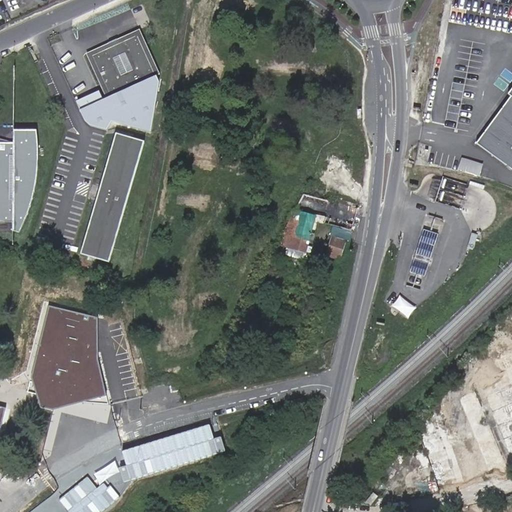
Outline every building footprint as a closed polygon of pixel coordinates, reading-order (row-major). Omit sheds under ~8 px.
[(138,39),(157,80),(161,78),(140,33),(118,42),(118,43),(120,47),(138,39)] [(92,59),(111,100),(157,80),(138,39),(120,47),(118,43),(118,42),(108,47),(110,51),(92,59)] [(107,101),(111,100),(92,59),(110,51),(108,47),(86,56),(107,101)] [(511,91),(509,90),(482,128),(491,135),(483,145),(511,167),(511,91)] [(0,138),(0,221),(14,222),(14,232),(21,232),(27,212),(34,192),(37,175),(37,165),(38,150),(38,143),(37,130),(14,130),(14,143),(11,143),(0,138)] [(144,141),(115,133),(82,255),(111,263),(144,141)] [(464,158),(461,170),(482,177),(486,165),(464,158)] [(327,225),(350,231),(356,210),(305,195),(295,213),(284,233),(279,247),(304,255),(315,215),(329,219),(327,225)] [(423,275),(429,277),(443,234),(426,229),(408,284),(419,287),(423,275)] [(344,242),(332,238),(327,256),(340,260),(344,242)] [(338,264),(325,260),(321,277),(334,281),(338,264)] [(412,318),(419,309),(402,297),(395,306),(412,318)] [(98,318),(49,306),(31,377),(41,409),(53,412),(107,426),(111,404),(97,360),(98,318)]
